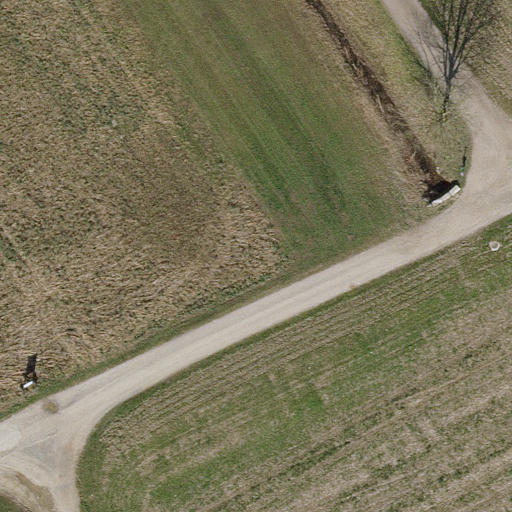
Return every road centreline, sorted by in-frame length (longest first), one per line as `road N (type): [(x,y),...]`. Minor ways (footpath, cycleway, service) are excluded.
road 1 (track): [(0,451),(511,186)]
road 2 (track): [(402,0),(511,158)]
